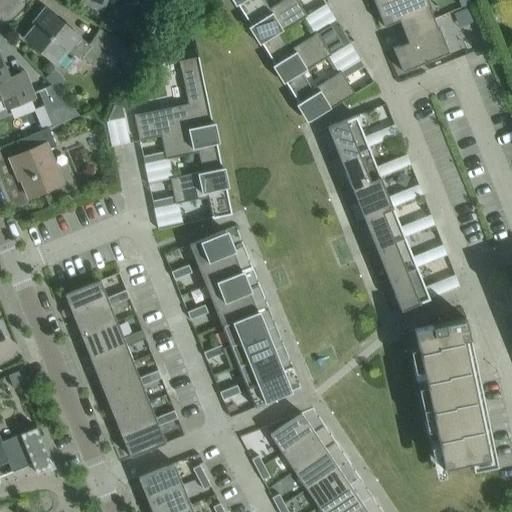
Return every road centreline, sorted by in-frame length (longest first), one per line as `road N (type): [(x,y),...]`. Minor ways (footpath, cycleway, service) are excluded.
road 1 (residential): [(474,286),(387,322),(312,129),(393,93)]
road 2 (residential): [(100,483),(10,262)]
road 3 (residential): [(100,483),(311,393)]
road 4 (residential): [(393,93),(468,271)]
road 5 (residential): [(10,262),(134,214)]
